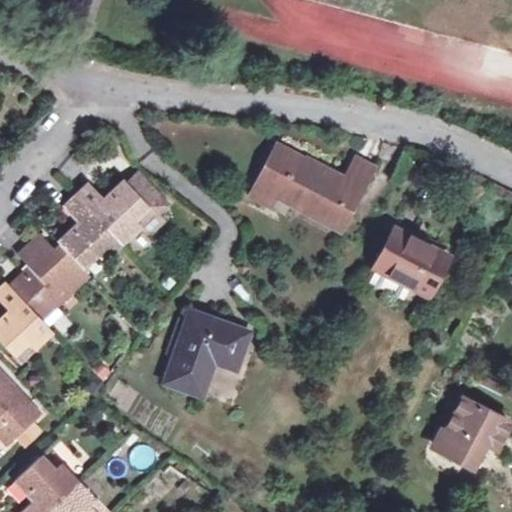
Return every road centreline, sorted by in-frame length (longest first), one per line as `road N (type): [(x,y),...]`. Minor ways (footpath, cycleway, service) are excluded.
road 1 (residential): [(511,175),(445,140),(298,101),(80,83)]
road 2 (residential): [(0,193),(64,119),(80,83)]
